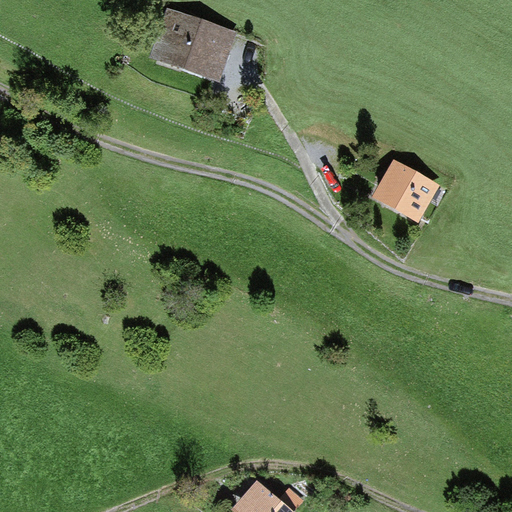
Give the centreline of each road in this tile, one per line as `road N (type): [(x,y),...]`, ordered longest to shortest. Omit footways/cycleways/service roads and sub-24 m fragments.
road 1 (track): [(0,89),(79,131),(293,195),(390,260),(511,295)]
road 2 (track): [(435,511),(352,474),(254,461),(106,511)]
